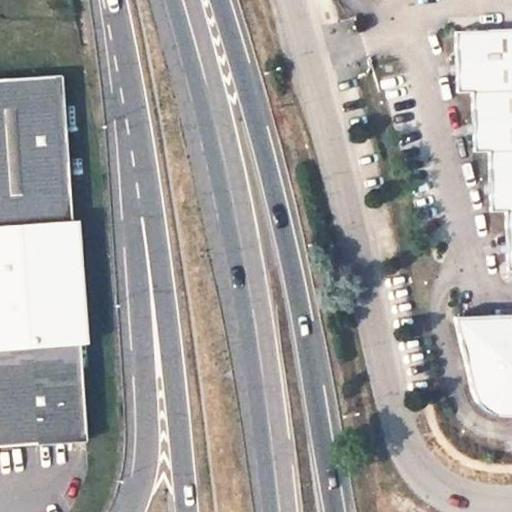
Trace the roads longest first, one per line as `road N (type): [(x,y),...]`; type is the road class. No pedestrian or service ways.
road 1 (residential): [(511,499),(485,503),(428,480),(394,430),(320,98),(290,0)]
road 2 (motorway): [(337,511),(283,218),(220,0)]
road 3 (motorway): [(182,0),(239,239),(278,511)]
road 4 (trunk): [(133,95),(165,293),(187,511)]
road 5 (unclassified): [(133,95),(142,443),(129,511)]
road 6 (unknown): [(411,22),(463,268)]
road 7 (unknown): [(463,268),(438,279),(429,296),(438,355),(466,416),(484,432),(511,439)]
